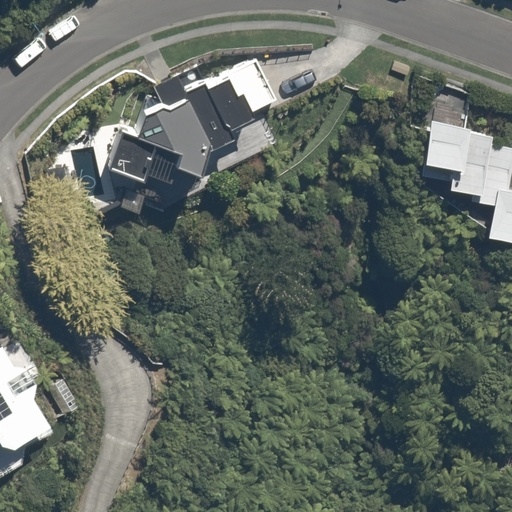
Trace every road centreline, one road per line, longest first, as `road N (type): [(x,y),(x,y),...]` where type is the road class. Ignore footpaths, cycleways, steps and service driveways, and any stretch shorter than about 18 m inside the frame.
road 1 (residential): [(180,0),(111,22),(72,45),(0,109)]
road 2 (residential): [(511,42),(375,0)]
